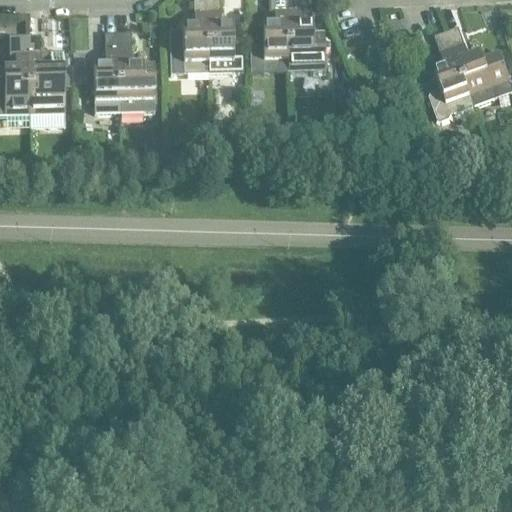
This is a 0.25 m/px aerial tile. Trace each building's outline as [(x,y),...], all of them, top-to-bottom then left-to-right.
[(169,79),(183,78),(208,78),(206,0),(193,0),(194,30),(182,30),(182,34),(168,34),(169,79)] [(220,29),(219,0),(206,0),(208,78),(233,77),(243,77),(243,61),(233,61),(232,29),(220,29)] [(262,28),(263,48),(249,49),(250,77),(288,75),(286,0),(268,0),(269,11),(273,11),(274,28),(262,28)] [(299,0),(286,0),(288,75),(324,74),(323,35),(312,35),(312,27),(300,27),(299,0)] [(446,35),(474,110),(511,96),(511,89),(499,55),(482,61),(481,57),(469,61),(458,31),(446,35)] [(434,74),(441,93),(431,97),(429,101),(437,123),(441,125),(449,122),(450,119),(474,110),(446,35),(434,40),(445,70),(434,74)] [(119,117),(117,37),(104,37),(105,69),(93,70),(94,117),(119,117)] [(153,72),(143,72),(143,68),(131,69),(130,37),(117,37),(119,117),(154,116),(153,72)] [(3,72),(3,76),(0,75),(0,119),(29,119),(27,39),(9,40),(9,64),(15,64),(15,71),(3,72)] [(45,58),(41,59),(40,39),(27,39),(29,119),(64,118),(63,54),(48,55),(45,58)]
